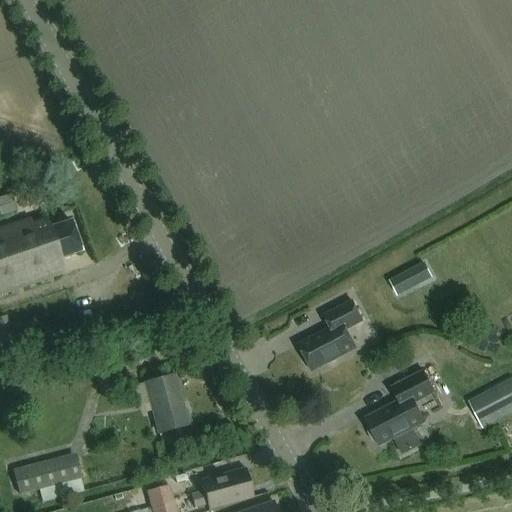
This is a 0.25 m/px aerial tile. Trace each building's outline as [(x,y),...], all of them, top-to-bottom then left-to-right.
[(28,196),(18,200),(22,211),(33,207),(28,196)] [(59,261),(81,253),(70,223),(50,230),(47,222),(32,227),(30,221),(0,231),(0,296),(64,275),(59,261)] [(424,266),(389,284),(396,299),(431,281),(424,266)] [(330,331),(298,347),(312,374),(356,351),(346,332),(362,324),(352,304),(323,318),(330,331)] [(0,361),(17,356),(5,318),(0,319),(0,361)] [(422,447),(413,431),(425,424),(415,405),(423,401),(435,395),(424,373),(392,390),(397,401),(399,403),(365,421),(370,430),(368,435),(372,443),(377,444),(379,448),(394,441),(402,457),(422,447)] [(150,405),(144,407),(146,414),(152,413),(158,435),(187,427),(174,377),(144,385),(150,405)] [(511,382),(469,404),(483,431),(511,415),(511,382)] [(75,458),(13,473),(19,498),(81,482),(75,458)] [(203,494),(190,498),(194,510),(206,507),(208,511),(253,499),(245,471),(200,483),(203,494)] [(174,511),(171,511),(165,489),(150,493),(154,511),(174,511)]
